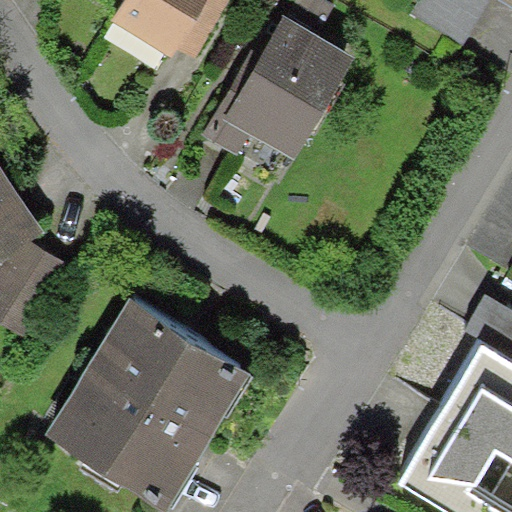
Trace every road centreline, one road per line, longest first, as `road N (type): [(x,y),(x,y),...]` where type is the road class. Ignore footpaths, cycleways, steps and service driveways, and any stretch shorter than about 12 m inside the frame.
road 1 (residential): [(371,354),(118,187),(0,22)]
road 2 (residential): [(511,123),(371,354)]
road 3 (residential): [(371,354),(298,472),(241,511)]
